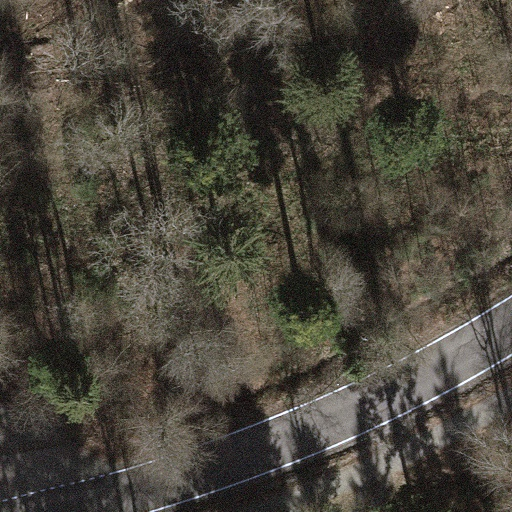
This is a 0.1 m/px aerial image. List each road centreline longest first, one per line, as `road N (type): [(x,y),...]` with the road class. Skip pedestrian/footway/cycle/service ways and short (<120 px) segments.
road 1 (tertiary): [(511,327),(315,428),(68,511)]
road 2 (track): [(365,511),(410,385)]
road 3 (track): [(112,511),(0,441)]
